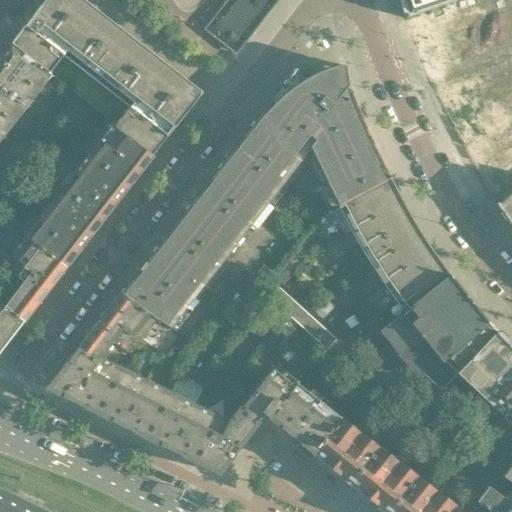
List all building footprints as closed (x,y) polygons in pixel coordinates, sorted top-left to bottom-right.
[(200,92),(179,75),(84,1),(82,0),(43,0),(9,44),(28,58),(48,74),(110,122),(130,138),(151,154),(200,92)] [(271,0),(143,0),(195,40),(198,42),(224,62),(230,54),(271,0)] [(399,0),(404,16),(450,0),(399,0)] [(48,74),(28,58),(9,44),(0,55),(0,62),(35,90),(48,74)] [(0,62),(0,88),(23,106),(35,90),(0,62)] [(376,164),(352,113),(347,100),(343,90),(347,85),(340,65),(334,66),(331,67),(327,68),(322,70),(315,72),(313,74),(301,80),(295,70),(294,69),(120,292),(155,317),(169,328),(284,183),(284,182),(284,181),(310,148),(312,154),(309,160),(318,183),(332,208),(337,205),(384,180),(376,164)] [(0,88),(0,114),(10,123),(23,106),(0,88)] [(0,114),(0,135),(10,123),(0,114)] [(151,154),(130,138),(110,122),(97,140),(138,171),(151,154)] [(101,219),(138,171),(97,140),(60,187),(101,219)] [(389,177),(384,180),(337,205),(338,207),(343,205),(355,229),(366,247),(376,264),(387,281),(407,308),(449,275),(448,274),(441,265),(432,253),(424,240),(417,228),(408,214),(404,207),(397,195),(392,183),(389,177)] [(511,224),(511,184),(494,202),(501,211),(499,213),(504,220),(506,219),(511,226),(511,224)] [(101,219),(60,187),(23,235),(64,266),(101,219)] [(64,266),(23,235),(15,245),(18,248),(12,256),(12,260),(18,265),(48,287),(64,266)] [(48,287),(18,265),(7,278),(0,293),(0,304),(21,321),(48,287)] [(421,373),(486,321),(449,275),(407,308),(379,331),(415,377),(421,373)] [(326,350),(335,339),(273,283),(263,293),(326,350)] [(76,349),(76,350),(93,363),(97,356),(100,357),(111,342),(122,341),(126,335),(132,339),(139,339),(155,317),(120,292),(76,349)] [(0,348),(21,321),(0,304),(0,348)] [(454,372),(494,330),(486,321),(421,373),(438,389),(454,372)] [(494,330),(454,372),(462,379),(467,384),(506,343),(495,332),(494,330)] [(511,349),(506,343),(467,384),(480,397),(511,363),(511,349)] [(97,414),(121,367),(100,357),(97,356),(93,363),(76,350),(70,358),(69,357),(45,388),(97,414)] [(511,363),(480,397),(499,414),(511,400),(511,363)] [(146,438),(169,392),(121,367),(97,414),(146,438)] [(270,368),(239,408),(255,421),(256,420),(262,412),(267,416),(291,385),(270,368)] [(438,389),(421,373),(415,377),(414,378),(426,390),(432,395),(438,389)] [(323,380),(337,390),(340,385),(327,375),(323,380)] [(294,381),(291,385),(267,416),(269,417),(268,418),(309,451),(338,416),(294,381)] [(195,462),(217,416),(169,392),(146,438),(171,450),(195,462)] [(511,400),(499,414),(511,426),(511,400)] [(257,421),(256,420),(255,421),(239,408),(237,406),(226,420),(217,416),(195,462),(217,473),(257,421)] [(338,416),(309,451),(328,466),(356,430),(338,416)] [(450,429),(454,424),(447,418),(437,428),(437,429),(443,436),(450,429)] [(453,485),(477,453),(450,429),(443,436),(419,460),(453,485)] [(356,430),(328,466),(347,481),(375,445),(356,430)] [(375,445),(347,481),(367,497),(395,461),(375,445)] [(395,461),(367,497),(384,511),(412,475),(395,461)] [(511,485),(510,486),(507,490),(511,493),(511,461),(510,461),(499,476),(511,485)] [(385,511),(415,511),(432,491),(412,475),(384,511),(385,511)] [(511,511),(511,493),(507,490),(504,494),(501,498),(485,485),(473,499),(481,504),(491,511),(511,511)] [(444,511),(450,505),(432,491),(415,511),(444,511)]
